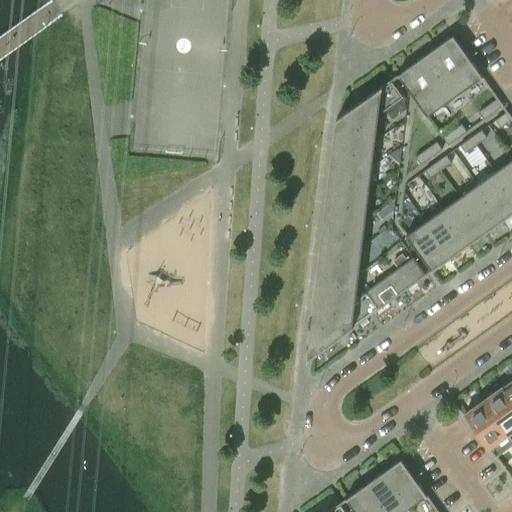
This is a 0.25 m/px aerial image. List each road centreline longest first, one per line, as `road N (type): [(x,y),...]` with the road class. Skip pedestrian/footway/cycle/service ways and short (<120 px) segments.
road 1 (residential): [(511,267),(337,393),(326,442),(339,452),(412,402)]
road 2 (residential): [(489,511),(412,402)]
road 3 (residential): [(412,402),(511,329)]
